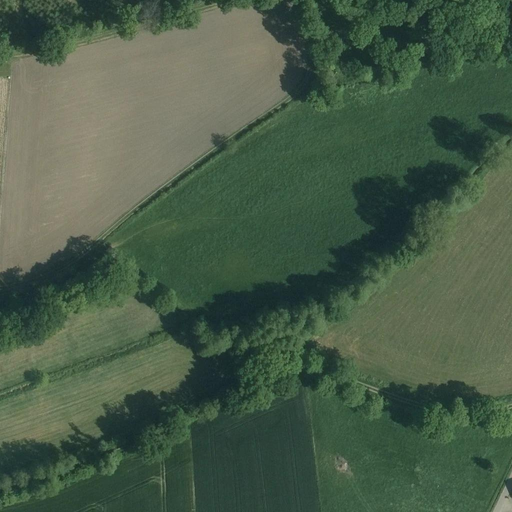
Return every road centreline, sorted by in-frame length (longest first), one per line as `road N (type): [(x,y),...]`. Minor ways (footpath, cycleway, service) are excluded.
road 1 (track): [(0,491),(117,449),(271,372),(307,370),(467,416),(511,405)]
road 2 (track): [(298,0),(312,49),(301,89),(76,260),(0,289)]
road 3 (track): [(0,55),(104,37),(234,0)]
